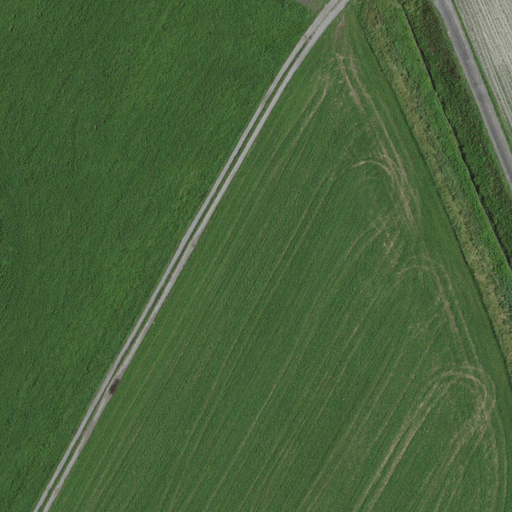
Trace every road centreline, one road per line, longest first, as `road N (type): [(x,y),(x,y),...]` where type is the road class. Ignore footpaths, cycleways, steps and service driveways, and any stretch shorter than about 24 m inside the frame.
road 1 (track): [(44,511),(287,77),(344,0)]
road 2 (track): [(511,152),(447,0)]
